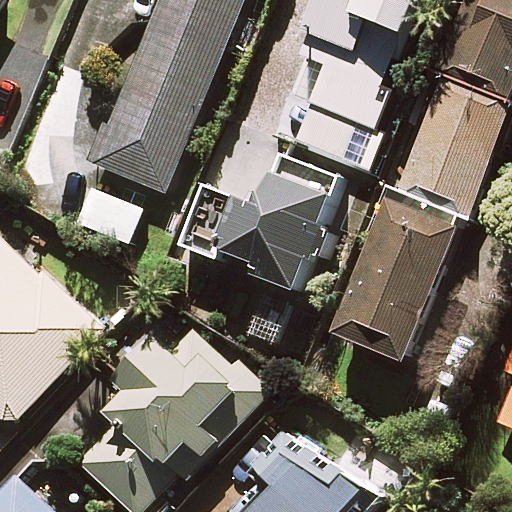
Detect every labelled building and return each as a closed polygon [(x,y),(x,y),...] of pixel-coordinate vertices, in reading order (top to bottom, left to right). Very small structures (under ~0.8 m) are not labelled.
[(0,0),(0,21),(11,0),(0,0)] [(250,0),(167,0),(101,165),(173,193),(250,0)] [(355,160),(378,168),(406,92),(398,89),(407,66),(430,0),(321,0),(309,33),(316,35),(294,94),(305,97),(295,123),(305,127),(300,140),(277,131),(274,138),(230,122),(207,184),(214,187),(192,247),(230,260),(233,253),(267,265),(263,275),(306,291),(355,160)] [(511,0),(474,0),(444,77),(451,80),(407,190),(476,218),(511,127),(511,0)] [(468,228),(399,201),(346,334),(416,361),(468,228)] [(105,329),(0,233),(0,409),(18,426),(105,329)] [(124,377),(135,387),(110,415),(123,427),(89,465),(140,511),(150,511),(186,473),(194,481),(283,385),(249,354),(237,367),(197,331),(179,351),(162,336),(124,377)] [(375,511),(386,500),(345,461),(334,473),(294,435),(266,464),(286,487),(262,511),(375,511)] [(0,511),(59,511),(26,479),(0,506),(0,511)]
